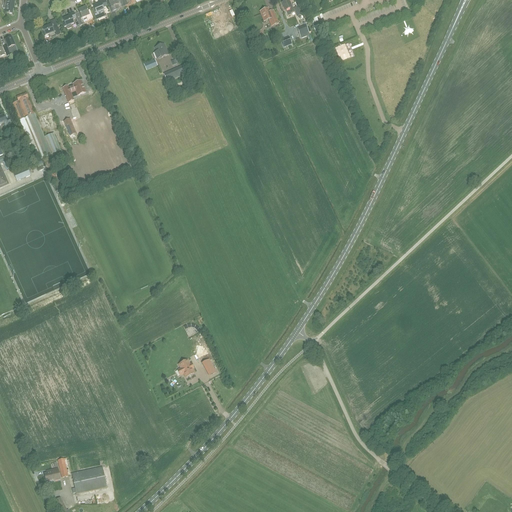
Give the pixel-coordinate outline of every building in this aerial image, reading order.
[(7,0),(7,4),(3,4),(3,9),(5,9),(5,13),(9,13),(9,14),(12,14),(13,9),(14,9),(14,0),(7,0)] [(102,8),(107,6),(105,0),(99,3),(99,5),(93,7),(96,14),(104,11),(102,8)] [(117,10),(125,6),(122,0),(117,2),(115,0),(108,0),(111,7),(115,6),(117,10)] [(290,2),(289,3),(288,1),(285,2),(284,1),(282,2),(282,3),(285,11),(287,17),(291,15),(291,13),(294,12),(290,2)] [(89,20),(92,19),(89,11),(87,12),(86,8),(79,11),(82,18),(87,16),(89,20)] [(270,13),(268,9),(260,12),(264,22),(269,20),(272,27),(275,26),(274,25),(278,24),(273,11),(270,13)] [(65,23),(62,24),(64,28),(66,27),(67,29),(72,27),(71,25),(73,24),(72,20),(75,19),(76,18),(74,15),(73,13),(68,15),(69,17),(63,20),(65,23)] [(50,38),(60,34),(57,26),(52,28),(51,25),(42,29),(45,37),(49,35),(50,38)] [(306,26),(302,28),(297,29),(301,38),(309,35),(306,26)] [(255,35),(256,37),(255,38),(257,41),(258,40),(260,42),(265,39),(260,31),(255,35)] [(7,46),(3,47),(5,51),(9,50),(8,49),(11,47),(13,51),(14,50),(16,49),(12,38),(5,41),(7,46)] [(155,48),(156,52),(154,53),(157,59),(159,58),(159,59),(169,55),(164,44),(155,48)] [(155,60),(144,65),(147,71),(157,66),(155,60)] [(11,64),(13,69),(22,66),(20,61),(11,64)] [(174,79),(185,74),(182,67),(171,72),(174,79)] [(68,88),(70,93),(76,91),(77,96),(85,93),(81,82),(73,85),(73,86),(68,88)] [(63,89),(66,97),(68,103),(73,101),(70,93),(68,88),(68,87),(63,89)] [(36,161),(60,151),(53,134),(44,138),(26,94),(16,97),(18,102),(13,104),(36,161)] [(5,126),(11,124),(9,118),(5,120),(3,116),(0,116),(0,124),(4,123),(5,126)] [(71,136),(75,134),(69,120),(64,122),(71,136)] [(36,164),(30,167),(34,176),(40,173),(36,164)] [(27,167),(13,173),(17,182),(31,176),(27,167)] [(61,188),(60,184),(63,182),(61,178),(59,179),(57,176),(56,174),(54,174),(53,174),(51,175),(50,176),(53,182),(54,181),(58,190),(61,188)] [(212,359),(208,362),(211,368),(216,365),(212,359)] [(193,368),(191,364),(190,365),(187,360),(179,365),(181,369),(177,371),(180,375),(183,374),(185,378),(194,373),(192,369),(193,368)] [(62,478),(71,476),(67,458),(58,461),(62,478)] [(166,462),(172,468),(177,464),(171,458),(166,462)] [(153,465),(161,474),(168,468),(161,459),(153,465)] [(76,494),(106,487),(102,467),(72,474),(76,494)] [(54,481),(60,480),(58,469),(46,472),(46,474),(44,475),(46,482),(54,480),(54,481)] [(56,511),(69,511),(68,510),(67,510),(60,498),(52,502),(56,511)]
